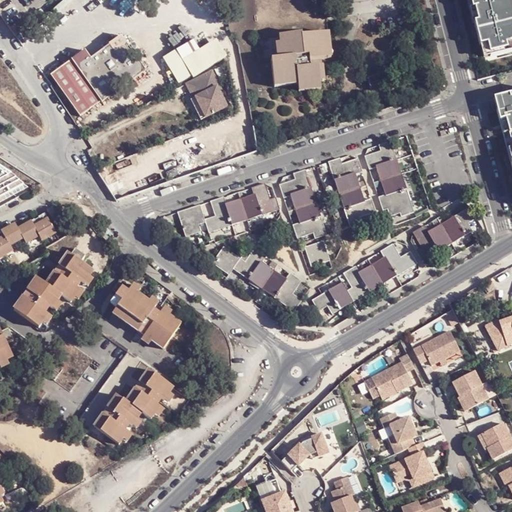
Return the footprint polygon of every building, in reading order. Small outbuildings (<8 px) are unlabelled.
[(91,0),(99,9),(111,0),(91,0)] [(301,38),(329,35),(324,0),(255,0),(260,39),(279,36),(279,38),(301,36),(301,38)] [(473,22),(479,20),(477,6),(473,8),(470,0),(467,0),(473,22)] [(492,57),(493,59),(511,51),(511,26),(507,11),(505,0),(470,0),(473,8),(477,6),(479,20),(473,22),(481,44),(487,42),(492,57)] [(20,21),(10,28),(17,38),(26,30),(20,21)] [(330,51),(329,35),(301,38),(301,36),(279,38),(280,44),(282,59),(277,59),(271,60),(274,88),(292,86),(291,79),(297,78),(298,85),(299,92),(321,90),(320,82),(318,67),(314,68),(313,61),(323,59),(325,59),(324,52),(330,51)] [(147,72),(120,36),(108,46),(115,54),(97,67),(93,61),(78,71),(75,67),(54,82),(81,119),(116,93),(114,90),(130,79),(132,82),(147,72)] [(182,60),(176,51),(170,55),(187,79),(225,56),(216,40),(182,60)] [(487,42),(481,44),(486,59),(492,57),(487,42)] [(333,58),(332,51),(330,51),(324,52),(325,59),(333,58)] [(324,66),(323,59),(313,61),(314,68),(318,67),(320,82),(326,82),(324,66)] [(205,76),(202,77),(220,111),(223,109),(205,76)] [(197,80),(179,89),(182,96),(185,95),(199,122),(220,111),(202,77),(197,80)] [(511,91),(500,94),(500,95),(495,97),(497,108),(497,109),(511,166),(511,91)] [(366,159),(370,173),(377,171),(377,170),(398,164),(391,146),(380,149),(382,155),(366,159)] [(330,165),(335,184),(356,177),(357,178),(363,176),(359,163),(343,167),(342,162),(330,165)] [(377,170),(377,171),(379,181),(380,185),(381,188),(384,198),(385,200),(406,194),(398,164),(377,170)] [(297,182),(281,187),(285,201),(291,199),(291,198),(312,192),(307,173),(295,177),(297,182)] [(356,177),(335,184),(344,212),(365,207),(364,205),(362,195),(361,192),(360,188),(357,178),(356,177)] [(255,197),(256,197),(262,217),(280,213),(277,201),(271,202),(266,186),(253,190),(255,197)] [(291,198),(291,199),(294,209),(296,212),(296,216),(299,226),(300,226),(321,221),(312,192),(291,198)] [(385,200),(384,198),(378,200),(382,214),(386,213),(389,220),(399,218),(400,220),(413,216),(406,194),(385,200)] [(256,197),(255,197),(245,200),(240,201),(237,202),(227,205),(226,206),(232,226),(262,217),(256,197)] [(226,206),(227,205),(225,198),(212,202),(216,216),(205,219),(201,205),(179,211),(186,236),(201,231),(199,224),(206,223),(209,233),(232,226),(226,206)] [(365,207),(344,212),(349,230),(360,227),(359,221),(375,217),(371,203),(364,205),(365,207)] [(455,220),(465,240),(472,235),(468,227),(477,222),(471,212),(455,220)] [(48,217),(46,214),(33,222),(35,225),(48,217)] [(57,232),(48,217),(35,225),(33,222),(19,229),(16,225),(2,232),(4,235),(0,237),(0,257),(13,250),(10,246),(23,238),(26,243),(39,235),(42,241),(57,232)] [(465,240),(455,220),(445,226),(441,228),(437,230),(429,234),(428,235),(438,254),(465,240)] [(300,226),(299,226),(292,228),(296,241),(312,236),(314,242),(320,240),(325,238),(321,221),(300,226)] [(428,235),(429,234),(425,228),(413,234),(421,249),(415,252),(421,263),(438,254),(428,235)] [(327,265),(322,245),(315,247),(303,250),(309,270),(327,265)] [(385,258),(396,278),(417,267),(410,254),(401,259),(394,246),(382,253),(384,258),(385,258)] [(236,270),(250,280),(263,263),(265,265),(269,259),(258,250),(248,263),(243,260),(240,257),(227,247),(215,263),(231,275),(236,270)] [(70,258),(80,266),(85,260),(75,252),(70,258)] [(11,310),(36,330),(41,325),(47,318),(44,315),(48,310),(51,312),(56,304),(60,300),(69,307),(74,302),(80,294),(76,292),(80,286),(84,288),(90,281),(93,276),(80,266),(70,258),(67,255),(57,268),(63,272),(58,277),(53,273),(43,286),(35,280),(25,292),(30,296),(26,302),(21,298),(11,310)] [(396,278),(385,258),(384,258),(375,263),(371,266),(368,267),(359,272),(358,273),(369,292),(396,278)] [(273,270),(265,265),(263,263),(250,280),(275,300),(289,282),(288,281),(279,275),(275,272),(273,270)] [(358,273),(359,272),(356,267),(343,273),(351,288),(346,290),(352,300),(369,292),(358,273)] [(289,282),(275,300),(294,314),(302,303),(294,297),(303,285),(293,276),(288,281),(289,282)] [(90,281),(84,288),(86,290),(92,284),(90,281)] [(352,300),(346,290),(341,281),(338,283),(328,289),(338,308),(352,300)] [(494,283),(488,287),(491,293),(498,290),(494,283)] [(139,295),(132,289),(129,293),(136,299),(139,295)] [(338,308),(328,289),(312,298),(317,309),(326,304),(331,312),(338,308)] [(144,325),(151,316),(153,312),(146,307),(136,299),(129,293),(126,296),(120,292),(113,301),(119,306),(114,312),(109,319),(134,339),(138,333),(144,325)] [(80,294),(74,302),(77,303),(83,296),(80,294)] [(112,300),(107,307),(114,312),(119,306),(113,301),(112,300)] [(56,304),(51,312),(54,315),(60,308),(56,304)] [(156,309),(149,304),(146,307),(153,312),(156,309)] [(169,319),(161,314),(159,316),(166,322),(169,319)] [(158,357),(178,331),(166,322),(159,316),(156,320),(151,316),(144,325),(149,330),(143,337),(139,343),(146,348),(158,357)] [(47,318),(41,325),(44,328),(50,321),(47,318)] [(498,320),(484,328),(498,352),(506,347),(511,345),(511,318),(500,323),(498,320)] [(144,325),(138,333),(143,337),(149,330),(144,325)] [(10,340),(5,329),(0,331),(0,335),(3,343),(10,340)] [(144,374),(93,333),(86,343),(81,341),(64,363),(88,383),(97,389),(91,398),(82,391),(57,371),(49,381),(49,383),(32,404),(76,440),(85,429),(95,417),(99,421),(104,415),(99,411),(109,399),(117,406),(128,393),(133,397),(137,392),(132,388),(142,375),(142,376),(144,374)] [(452,333),(416,350),(422,364),(430,360),(433,366),(461,352),(452,333)] [(0,362),(3,361),(10,358),(3,343),(0,335),(0,362)] [(146,348),(139,343),(136,346),(144,352),(146,348)] [(415,384),(404,361),(373,377),(382,395),(397,388),(399,392),(415,384)] [(477,373),(453,384),(460,398),(464,397),(470,410),(497,396),(490,382),(483,386),(477,373)] [(101,424),(92,435),(111,449),(115,444),(120,437),(118,435),(122,430),(125,432),(131,424),(135,419),(143,426),(147,420),(154,413),(150,411),(154,405),(157,408),(163,400),(167,395),(142,376),(142,375),(132,388),(137,392),(133,397),(128,393),(117,406),(109,399),(99,411),(104,415),(99,421),(101,424)] [(97,389),(88,383),(82,391),(91,398),(97,389)] [(397,388),(382,395),(384,399),(399,392),(397,388)] [(464,397),(460,398),(459,399),(465,412),(470,410),(464,397)] [(161,411),(167,403),(163,400),(157,408),(161,411)] [(151,424),(157,416),(154,413),(147,420),(151,424)] [(390,439),(397,454),(409,449),(417,446),(415,438),(419,436),(410,418),(400,422),(396,413),(382,420),(386,429),(392,427),(396,436),(390,439)] [(95,417),(85,429),(92,435),(101,424),(99,421),(95,417)] [(129,434),(134,427),(131,424),(125,432),(129,434)] [(494,460),(511,451),(511,441),(503,425),(485,433),(492,446),(488,449),(494,460)] [(477,437),(484,451),(488,449),(492,446),(485,433),(477,437)] [(285,461),(295,470),(301,464),(302,465),(313,454),(320,452),(322,458),(332,454),(325,434),(315,437),(316,439),(308,441),(305,445),(304,443),(285,461)] [(119,447),(124,440),(120,437),(115,444),(119,447)] [(418,486),(435,480),(424,454),(428,452),(424,443),(417,446),(409,449),(413,458),(390,468),(396,481),(411,474),(414,481),(415,480),(418,486)] [(511,486),(504,472),(499,475),(506,488),(509,487),(511,486)] [(410,481),(413,489),(418,486),(415,480),(414,481),(411,474),(396,481),(397,484),(404,480),(410,481)] [(356,511),(355,506),(359,504),(356,496),(359,495),(352,478),(339,482),(342,489),(336,491),(340,502),(342,502),(345,509),(339,511),(338,511),(356,511)] [(294,511),(286,491),(263,500),(268,511),(294,511)] [(446,511),(442,500),(421,507),(420,502),(403,509),(404,511),(446,511)] [(340,502),(336,504),(339,511),(345,509),(342,502),(340,502)]
